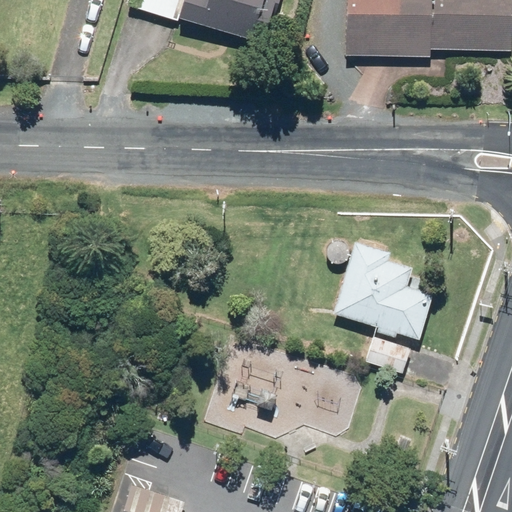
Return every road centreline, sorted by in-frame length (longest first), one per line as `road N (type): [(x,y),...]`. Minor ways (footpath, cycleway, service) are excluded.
road 1 (unclassified): [(0,143),(287,151)]
road 2 (unclassified): [(511,191),(287,151)]
road 3 (unclassified): [(287,151),(414,138),(511,140)]
